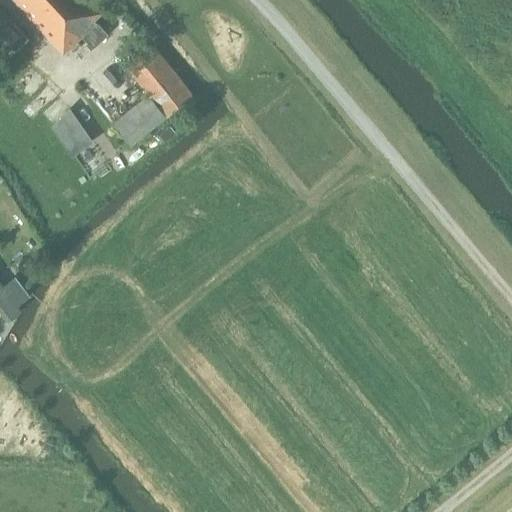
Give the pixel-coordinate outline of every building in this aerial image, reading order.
[(15,0),(62,51),(81,34),(92,46),(107,32),(92,17),(104,5),(99,0),(15,0)] [(0,53),(5,59),(28,37),(0,8),(0,53)] [(113,121),(131,144),(194,95),(154,44),(128,65),(149,92),(113,121)] [(84,123),(69,108),(53,125),(68,139),(84,123)] [(0,313),(3,318),(17,307),(0,284),(0,313)]
